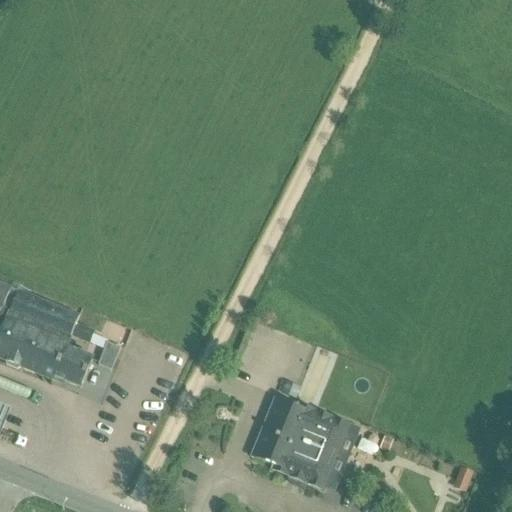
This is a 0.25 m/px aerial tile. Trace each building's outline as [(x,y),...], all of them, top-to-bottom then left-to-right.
[(0,361),(56,383),(56,381),(82,392),(94,361),(67,351),(73,337),(88,343),(92,331),(77,325),(80,318),(19,293),(19,294),(12,291),(12,290),(0,285),(0,361)] [(107,344),(98,367),(111,372),(120,349),(107,344)] [(295,400),(299,390),(285,385),(282,395),(295,400)] [(276,404),(253,460),(266,466),(264,469),(325,494),(351,429),(299,407),(297,412),(276,404)] [(0,406),(0,439),(1,440),(12,412),(0,406)] [(474,476),(463,472),(459,481),(471,485),(474,476)]
